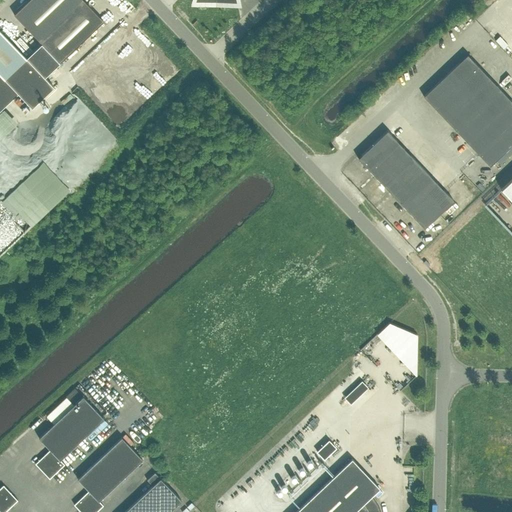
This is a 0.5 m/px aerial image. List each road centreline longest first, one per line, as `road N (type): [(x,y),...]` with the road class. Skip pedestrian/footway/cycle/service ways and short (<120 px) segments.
road 1 (unclassified): [(438,511),(439,309),(151,0)]
road 2 (unknown): [(441,420),(374,421),(328,434),(250,502)]
